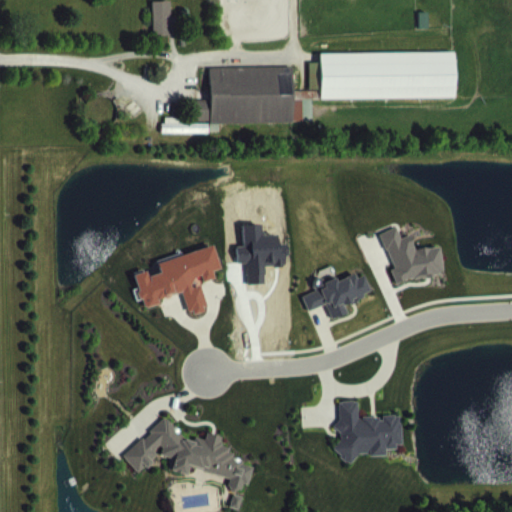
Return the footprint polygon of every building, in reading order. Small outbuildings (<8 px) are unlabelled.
[(173,51),(172,16),(153,17),(154,51),(173,51)] [(454,113),(453,67),(319,69),(319,77),(309,78),(309,106),(292,106),(292,82),(210,83),(210,115),(192,115),(193,139),(313,137),(313,115),(454,113)] [(164,135),(164,148),(209,149),(209,136),(164,135)] [(436,260),(415,267),(409,251),(400,254),(396,243),(380,248),(392,284),(390,285),(396,302),(445,285),(436,260)] [(182,309),(188,330),(207,325),(199,299),(215,294),(213,286),(220,284),(214,262),(157,278),(160,288),(149,291),(147,286),(133,290),(140,316),(142,315),(145,324),(161,319),(159,315),(182,309)] [(326,320),(331,335),(347,329),(344,319),(371,309),(363,288),(335,297),(333,291),(313,297),(316,306),(302,311),(307,326),(326,320)] [(401,463),(401,431),(380,431),(380,432),(358,432),(358,417),(338,417),(338,446),(338,467),(342,467),(342,478),(355,478),(355,469),(369,469),(369,471),(385,471),(385,463),(401,463)] [(123,472),(140,489),(154,476),(157,464),(164,457),(161,471),(174,474),(171,487),(189,491),(191,483),(231,493),(229,501),(233,504),(240,506),(251,496),(254,483),(247,481),(241,475),(238,474),(227,462),(221,461),(223,452),(207,448),(206,455),(196,453),(190,458),(165,432),(151,445),(149,455),(143,453),(123,472)]
